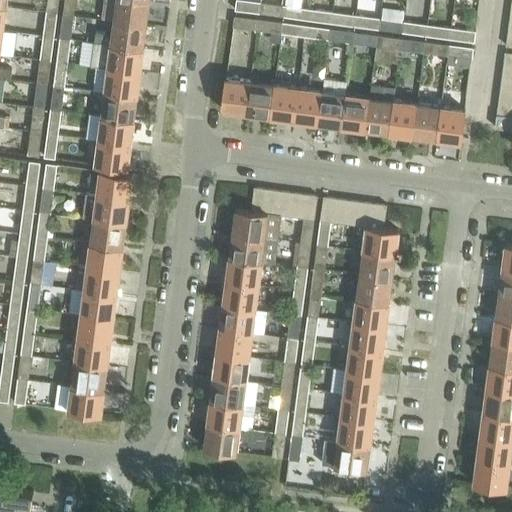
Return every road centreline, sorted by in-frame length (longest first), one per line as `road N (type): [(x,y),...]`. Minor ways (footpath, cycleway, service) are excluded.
road 1 (residential): [(0,435),(143,452),(157,443),(195,145)]
road 2 (residential): [(436,481),(475,183)]
road 3 (residential): [(475,183),(195,145)]
road 4 (residential): [(475,183),(499,0)]
road 5 (residential): [(195,145),(212,0)]
